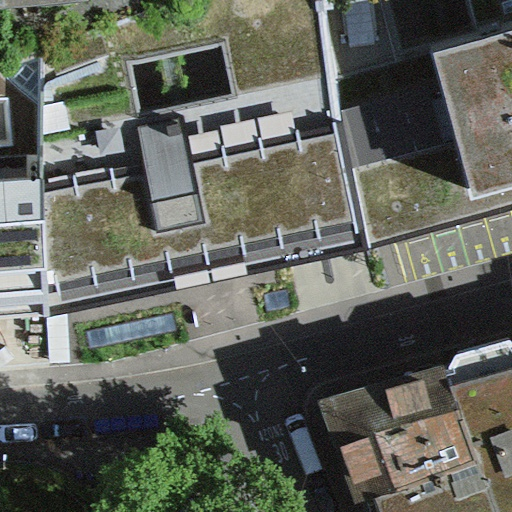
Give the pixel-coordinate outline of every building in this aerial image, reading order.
[(56,300),(57,302),(136,286),(367,239),(337,111),(320,0),(181,0),(44,51),(41,52),(46,306),(49,306),(48,301),(56,300)] [(417,226),(511,200),(511,0),(320,0),(337,111),(367,239),(367,240),(417,226)] [(0,309),(46,306),(41,52),(41,49),(0,59),(0,309)] [(476,446),(500,511),(511,511),(511,337),(508,333),(485,340),(488,351),(445,363),(476,446)] [(476,446),(445,363),(381,380),(329,394),(363,487),(476,446)] [(500,511),(476,446),(363,487),(372,511),(500,511)]
